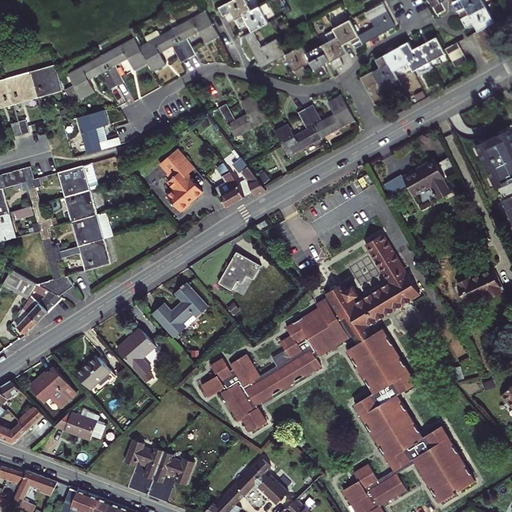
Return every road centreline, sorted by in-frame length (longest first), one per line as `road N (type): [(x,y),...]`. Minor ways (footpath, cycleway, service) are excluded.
road 1 (tertiary): [(0,371),(380,139)]
road 2 (residential): [(348,77),(298,90),(211,69),(154,100),(153,113)]
road 3 (residential): [(166,511),(0,444)]
road 4 (tertiary): [(380,139),(487,80)]
